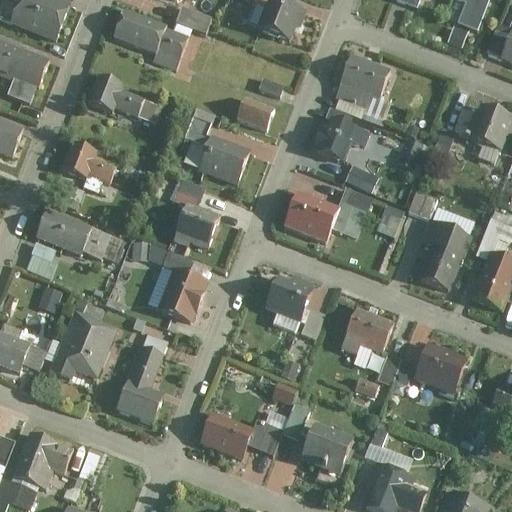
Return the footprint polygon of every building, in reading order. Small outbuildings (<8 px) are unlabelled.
[(22,0),(12,27),(56,45),(70,11),(43,0),(22,0)] [(262,0),(236,0),(236,1),(258,9),(262,0)] [(405,0),(403,6),(424,14),(429,0),(455,0),(474,7),(466,29),(488,37),(501,0),(405,0)] [(317,15),(291,5),(279,37),(304,46),(317,15)] [(195,42),(130,17),(120,44),(163,60),(161,67),(182,75),(195,42)] [(0,50),(0,80),(15,87),(9,101),(31,110),(37,92),(39,93),(50,66),(26,56),(25,60),(0,50)] [(404,77),(360,59),(343,100),(387,118),(404,77)] [(281,99),(285,89),(265,81),(261,91),(281,99)] [(158,101),(108,82),(97,111),(147,130),(158,101)] [(289,118),(252,103),(243,125),(280,140),(289,118)] [(205,146),(207,147),(216,117),(198,111),(191,135),(207,139),(205,146)] [(511,119),(491,111),(478,142),(511,155),(511,119)] [(377,136),(338,122),(326,158),(365,171),(377,136)] [(0,157),(13,162),(23,135),(0,126),(0,157)] [(460,144),(444,138),(436,158),(453,164),(460,144)] [(262,161),(216,143),(204,175),(250,192),(262,161)] [(430,150),(416,145),(406,171),(420,176),(430,150)] [(130,166),(92,151),(81,180),(119,194),(130,166)] [(201,209),(207,190),(184,182),(177,201),(201,209)] [(345,213),(304,199),(293,231),(335,246),(345,218),(357,222),(359,214),(376,220),(381,205),(352,194),(345,213)] [(401,232),(406,214),(387,209),(382,227),(401,232)] [(237,227),(194,210),(181,244),(224,261),(237,227)] [(105,237),(55,217),(44,245),(94,264),(105,237)] [(481,235),(444,221),(421,280),(457,294),(481,235)] [(53,265),(58,252),(37,245),(33,258),(53,265)] [(202,268),(175,258),(169,272),(184,278),(169,317),(204,331),(220,289),(197,280),(202,268)] [(511,263),(498,258),(481,303),(511,314),(511,263)] [(321,293),(284,279),(271,316),(309,330),(306,338),(321,344),(329,323),(313,317),(321,293)] [(47,290),(41,310),(58,314),(64,294),(47,290)] [(1,315),(17,321),(22,308),(6,302),(1,315)] [(124,334),(81,317),(61,368),(104,385),(124,334)] [(403,331),(366,317),(353,355),(365,359),(368,351),(392,359),(403,331)] [(49,346),(6,329),(0,344),(0,367),(36,381),(49,346)] [(476,366),(430,349),(417,383),(463,400),(476,366)] [(357,395),(378,400),(382,387),(361,381),(357,395)] [(295,406),(298,390),(277,386),(274,402),(295,406)] [(511,390),(499,386),(492,408),(511,415),(511,390)] [(125,417),(160,430),(172,401),(137,387),(125,417)] [(263,435),(220,421),(211,449),(253,464),(263,435)] [(0,459),(12,428),(0,423),(0,459)] [(366,447),(321,429),(308,463),(352,480),(366,447)] [(81,456),(35,440),(18,486),(9,483),(0,506),(0,507),(13,511),(42,511),(49,496),(64,502),(81,456)] [(96,482),(103,458),(89,455),(82,479),(96,482)] [(406,511),(418,480),(384,468),(369,509),(378,511),(406,511)] [(461,494),(454,511),(494,511),(496,508),(461,494)]
